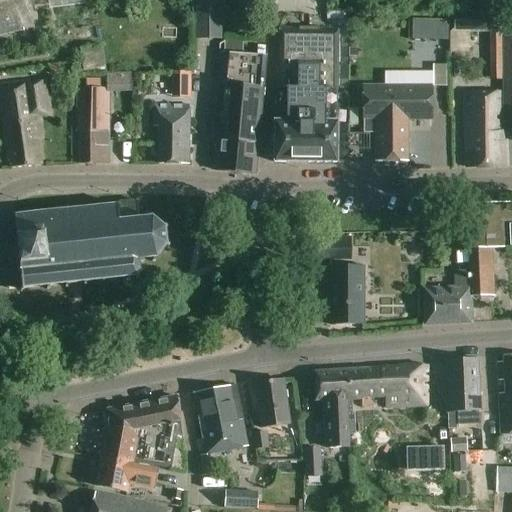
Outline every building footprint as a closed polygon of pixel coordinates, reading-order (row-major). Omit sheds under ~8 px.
[(35,20),(32,0),(0,0),(0,35),(22,31),(21,23),(35,20)] [(220,0),(194,0),(195,40),(220,40),(220,0)] [(423,40),(424,21),(411,21),(411,40),(423,40)] [(317,31),(299,30),(278,29),(277,89),(274,89),(273,163),(335,164),(337,30),(317,30),(317,31)] [(223,54),(241,56),(242,43),(224,42),(223,54)] [(257,46),(256,57),(263,58),(264,47),(257,46)] [(46,49),(46,68),(66,68),(66,48),(46,49)] [(213,172),(255,176),(262,81),(261,81),(263,58),(256,57),(241,56),(223,54),(217,54),(215,78),(218,78),(217,86),(214,86),(211,124),(216,124),(213,172)] [(511,62),(503,62),(503,94),(511,93),(511,62)] [(190,85),(190,73),(171,73),(171,85),(190,85)] [(80,158),(80,165),(107,165),(107,94),(131,94),(131,76),(106,76),(106,89),(99,89),(85,89),(77,89),(77,134),(80,134),(80,158)] [(49,117),(44,80),(37,81),(37,84),(28,85),(28,82),(0,86),(0,119),(6,163),(9,163),(10,169),(39,167),(37,140),(41,140),(39,118),(49,117)] [(374,134),(375,163),(407,163),(406,120),(430,119),(429,87),(361,88),(362,121),(362,134),(374,134)] [(466,169),(504,168),(503,133),(500,133),(500,112),(500,93),(464,94),(464,113),(466,169)] [(158,129),(158,166),(188,166),(188,118),(188,108),(171,108),(153,107),(153,129),(158,129)] [(119,121),(119,135),(130,135),(131,121),(119,121)] [(12,214),(10,216),(14,219),(16,240),(33,238),(32,230),(42,229),(45,263),(18,266),(19,268),(19,269),(15,270),(15,272),(19,272),(21,287),(18,290),(21,292),(23,289),(45,287),(46,290),(49,290),(49,286),(64,285),(64,288),(66,288),(68,288),(68,284),(83,283),(83,286),(84,286),(86,286),(85,283),(101,281),(102,284),(104,284),(104,281),(122,279),(123,282),(126,282),(125,278),(133,277),(134,277),(135,279),(138,278),(136,275),(138,272),(141,273),(142,270),(139,269),(138,264),(142,263),(141,260),(150,259),(151,262),(154,262),(154,259),(163,248),(166,249),(167,246),(164,245),(163,230),(165,229),(164,226),(161,227),(151,219),(151,216),(147,216),(148,220),(139,220),(137,201),(120,203),(118,200),(115,202),(118,206),(98,208),(98,205),(95,205),(95,208),(79,210),(78,207),(75,207),(75,210),(70,211),(66,211),(60,212),(59,209),(57,209),(57,212),(41,214),(41,211),(38,211),(38,214),(15,216),(12,214)] [(491,249),(503,248),(502,222),(511,221),(511,203),(501,203),(466,205),(469,271),(453,272),(454,288),(422,290),(423,327),(471,324),(470,298),(492,296),(491,249)] [(33,238),(16,240),(18,266),(45,263),(42,229),(32,230),(33,238)] [(313,238),(313,262),(351,262),(351,238),(313,238)] [(363,327),(364,282),(364,268),(330,268),(330,327),(363,327)] [(511,357),(508,357),(508,364),(498,364),(498,382),(504,382),(505,395),(499,395),(501,437),(511,436),(511,357)] [(445,363),(447,432),(458,431),(458,427),(480,426),(478,362),(445,363)] [(427,367),(345,372),(345,401),(346,401),(362,400),(362,408),(370,408),(370,398),(385,398),(385,408),(426,407),(427,367)] [(326,402),(326,431),(328,431),(329,450),(348,449),(346,401),(345,401),(345,372),(315,374),(315,403),(326,402)] [(255,385),(260,430),(288,426),(283,381),(255,385)] [(197,441),(200,456),(247,448),(236,387),(195,395),(203,440),(197,441)] [(107,413),(107,429),(100,461),(131,467),(131,464),(170,470),(176,438),(181,438),(177,399),(107,413)] [(254,451),(267,449),(265,433),(252,435),(254,451)] [(451,454),(467,453),(465,440),(450,441),(451,454)] [(441,449),(407,449),(407,471),(441,471),(441,449)] [(319,450),(303,450),(304,478),(320,478),(319,450)] [(208,456),(199,457),(200,477),(210,477),(208,456)] [(453,457),(454,474),(465,473),(465,457),(453,457)] [(131,467),(100,461),(95,487),(126,494),(128,484),(153,489),(156,472),(131,467)] [(511,504),(511,468),(497,468),(496,494),(511,494),(511,504)] [(457,483),(457,498),(465,498),(465,483),(457,483)] [(172,491),(171,500),(178,501),(180,492),(172,491)] [(226,493),(225,509),(245,509),(246,494),(226,493)] [(90,511),(168,511),(94,496),(90,511)]
